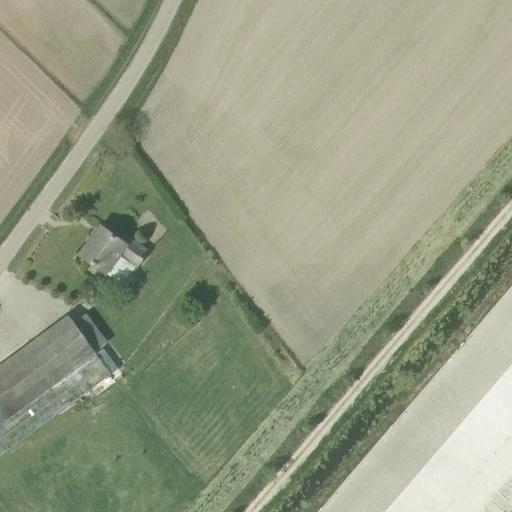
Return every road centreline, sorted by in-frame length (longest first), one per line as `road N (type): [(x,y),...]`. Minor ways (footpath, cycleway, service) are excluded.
road 1 (unclassified): [(0,263),(136,69),(171,0)]
road 2 (unknown): [(511,143),(315,375)]
